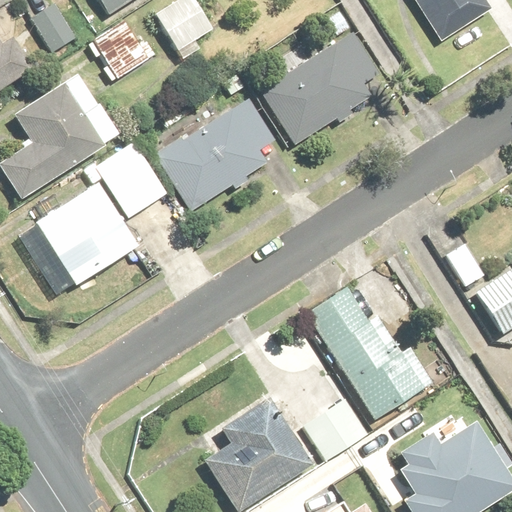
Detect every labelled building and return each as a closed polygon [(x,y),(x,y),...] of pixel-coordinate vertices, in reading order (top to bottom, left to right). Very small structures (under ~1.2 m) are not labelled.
[(137,0),(97,0),(109,18),(137,0)] [(190,0),(179,0),(153,17),(176,52),(210,30),(190,0)] [(413,0),(440,42),(488,12),(480,0),(413,0)] [(54,7),(31,23),(54,58),(77,43),(54,7)] [(139,49),(122,24),(93,44),(118,81),(153,57),(145,45),(139,49)] [(341,101),(378,77),(351,34),(257,92),(291,147),(348,112),(341,101)] [(0,94),(31,75),(8,39),(0,44),(0,94)] [(119,144),(77,82),(16,122),(31,144),(0,165),(0,179),(20,210),(119,144)] [(258,153),(272,144),(245,100),(155,157),(190,212),(266,165),(258,153)] [(136,145),(94,169),(125,221),(166,197),(136,145)] [(118,262),(76,197),(16,235),(58,300),(118,262)] [(465,247),(444,259),(465,293),(485,280),(465,247)] [(511,332),(511,266),(471,296),(502,340),(511,332)] [(349,291),(305,323),(378,422),(433,382),(402,341),(392,349),(349,291)] [(367,438),(341,401),(302,429),(328,466),(367,438)] [(235,511),(306,469),(265,402),(219,430),(228,445),(200,463),(230,511),(235,511)] [(394,465),(377,441),(333,471),(350,496),(394,465)]
